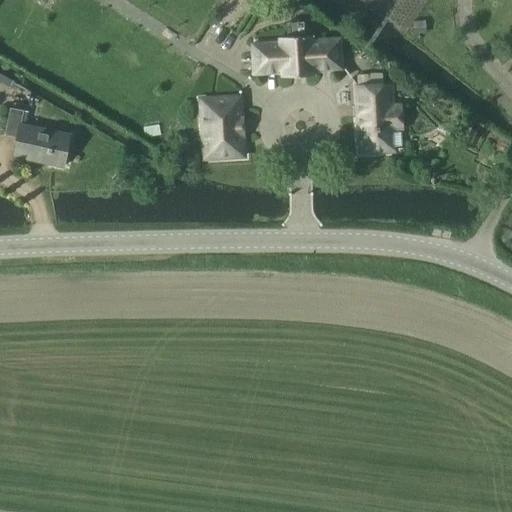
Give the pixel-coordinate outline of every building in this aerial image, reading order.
[(412,21),(412,34),(426,33),(425,20),(412,21)] [(280,41),(253,42),(255,73),(281,71),(282,76),(316,74),(316,69),(343,67),(341,37),(314,39),(314,34),(306,34),(306,24),(288,25),(288,35),(279,36),(280,41)] [(0,81),(11,87),(14,82),(0,74),(0,81)] [(365,147),(403,145),(400,106),(392,106),(390,85),(358,87),(360,104),(362,104),(365,147)] [(242,115),(240,95),(200,98),(204,157),(244,155),(243,135),(244,135),(242,115)] [(70,134),(21,123),(24,109),(10,107),(4,134),(16,136),(12,154),(64,165),(70,134)]
